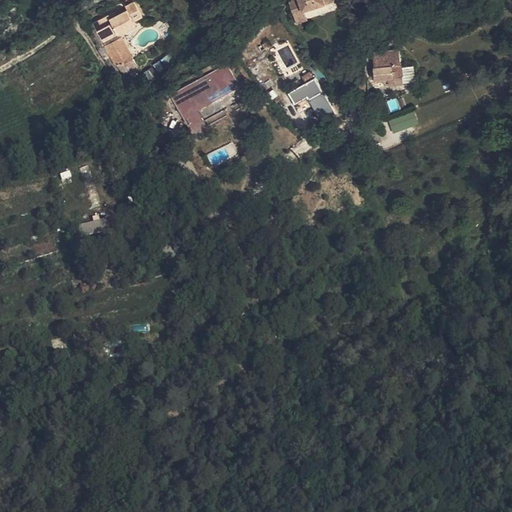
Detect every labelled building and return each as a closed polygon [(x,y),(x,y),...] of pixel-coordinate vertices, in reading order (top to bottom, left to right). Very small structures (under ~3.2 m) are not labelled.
[(136,23),(134,19),(142,15),(133,0),(131,0),(125,3),(128,7),(115,14),(111,17),(108,13),(92,21),(101,38),(116,29),(118,32),(136,23)] [(306,14),(336,3),(335,0),(302,0),(292,4),(300,25),(309,22),(306,14)] [(118,32),(116,29),(101,38),(103,41),(118,32)] [(106,46),(116,65),(131,56),(120,38),(106,46)] [(390,77),(386,77),(386,81),(387,85),(400,83),(396,57),(370,55),(371,68),(388,65),(390,77)] [(371,68),(372,79),(386,77),(390,77),(388,65),(371,68)] [(240,92),(226,68),(170,99),(193,138),(206,131),(199,114),(240,92)] [(309,100),(310,103),(320,97),(317,92),(321,89),(316,81),(289,97),(296,108),(309,100)] [(358,102),(367,101),(366,81),(358,81),(358,102)] [(312,106),(310,103),(309,100),(296,108),(299,114),(312,106)] [(367,118),(367,101),(358,102),(358,115),(358,118),(367,118)] [(391,132),(418,126),(415,113),(388,119),(391,132)] [(0,210),(53,201),(49,179),(0,188),(0,210)] [(105,219),(77,226),(80,240),(108,234),(105,219)]
